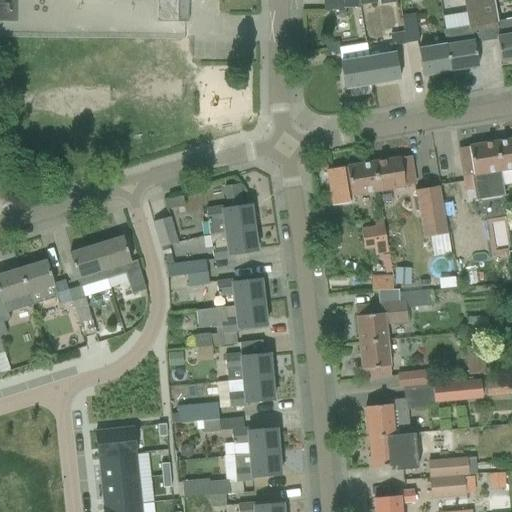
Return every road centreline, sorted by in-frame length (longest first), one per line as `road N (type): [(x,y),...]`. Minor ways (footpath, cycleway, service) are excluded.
road 1 (residential): [(330,511),(285,147)]
road 2 (residential): [(56,394),(153,317),(158,294),(128,185)]
road 3 (residential): [(285,147),(511,109)]
road 4 (residential): [(128,185),(285,147)]
road 5 (residential): [(285,147),(279,0)]
road 6 (residential): [(0,225),(128,185)]
